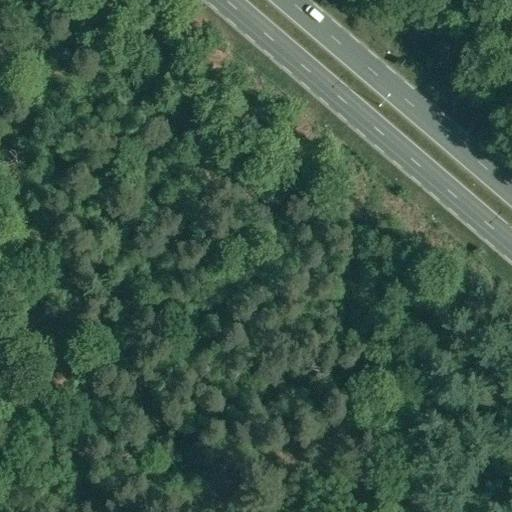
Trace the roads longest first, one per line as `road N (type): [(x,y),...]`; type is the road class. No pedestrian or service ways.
road 1 (primary): [(223,0),(511,246)]
road 2 (primary): [(511,191),(285,0)]
road 3 (track): [(101,511),(81,469),(83,381),(0,285)]
road 4 (track): [(330,511),(346,460),(253,511)]
